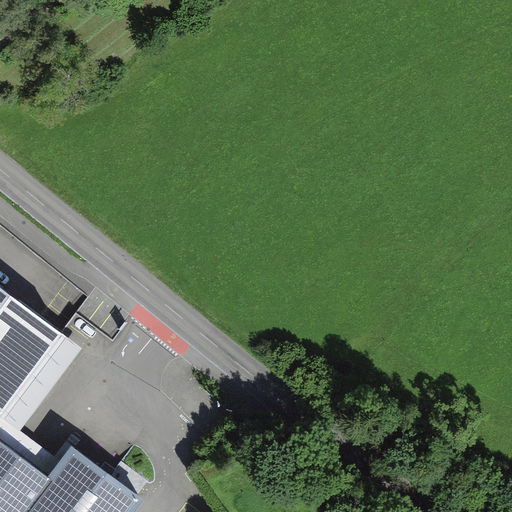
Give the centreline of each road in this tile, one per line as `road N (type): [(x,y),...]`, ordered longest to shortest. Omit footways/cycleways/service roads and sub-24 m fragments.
road 1 (tertiary): [(428,511),(0,169)]
road 2 (unknown): [(125,372),(1,511)]
